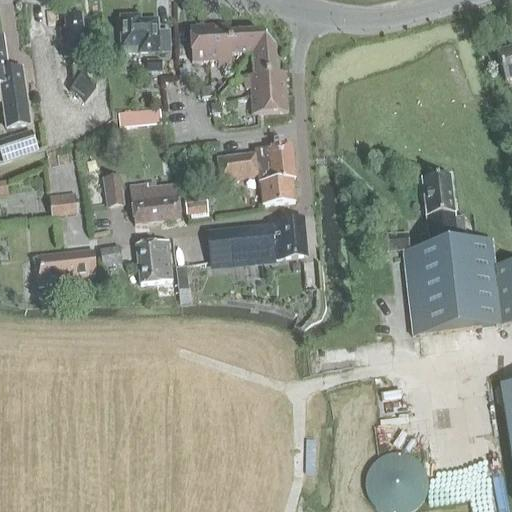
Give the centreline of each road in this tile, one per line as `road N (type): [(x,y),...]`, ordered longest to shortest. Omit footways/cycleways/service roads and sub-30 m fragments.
road 1 (residential): [(95,243),(305,214),(296,69),(311,14)]
road 2 (tertiary): [(311,14),(384,20),(450,0)]
